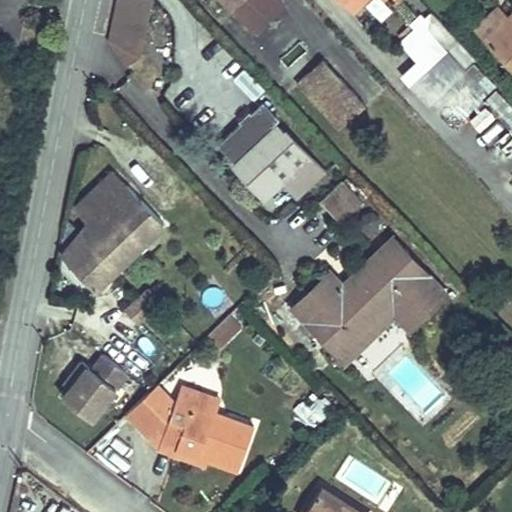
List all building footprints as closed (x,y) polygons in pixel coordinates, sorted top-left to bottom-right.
[(154,0),(117,0),(110,34),(128,70),(143,56),(154,0)] [(282,3),(279,0),(221,0),(255,32),(282,3)] [(341,0),(343,2),(345,1),(356,13),(369,0),(341,0)] [(487,41),(511,18),(498,4),(473,27),(487,41)] [(448,126),(491,81),(422,15),(395,43),(414,61),(397,78),(448,126)] [(511,17),(511,18),(487,41),(511,67),(511,17)] [(366,104),(344,81),(323,59),(296,83),(339,129),(366,104)] [(232,80),(252,99),(262,90),(241,70),(232,80)] [(511,128),(511,108),(496,90),(485,100),(511,128)] [(325,171),(281,126),(279,128),(273,122),(278,117),(263,101),(252,111),(241,122),(218,143),(270,197),(285,183),(298,197),(325,171)] [(239,120),(241,122),(252,111),(250,110),(239,120)] [(493,115),(478,130),(491,143),(506,128),(493,115)] [(95,288),(164,223),(113,171),(101,182),(108,190),(82,214),(90,223),(62,254),(95,288)] [(340,221),(362,200),(342,180),(321,200),(340,221)] [(444,293),(393,239),(343,287),(330,274),(296,306),(331,343),(348,327),(358,338),(391,306),(410,326),(444,293)] [(161,300),(150,287),(127,309),(138,321),(161,300)] [(220,350),(242,326),(227,313),(205,336),(220,350)] [(92,418),(128,372),(103,353),(92,368),(82,360),(69,377),(75,381),(70,387),(63,396),(92,418)] [(69,377),(65,383),(70,387),(75,381),(69,377)] [(233,467),(248,424),(215,413),(218,405),(179,391),(175,402),(157,383),(127,413),(159,448),(170,451),(172,445),(207,458),(233,467)] [(181,385),(179,391),(218,405),(220,398),(181,385)] [(292,392),(279,406),(308,434),(337,403),(324,391),(309,407),(292,392)] [(172,445),(170,451),(205,464),(207,458),(172,445)] [(365,511),(323,485),(305,511),(365,511)]
